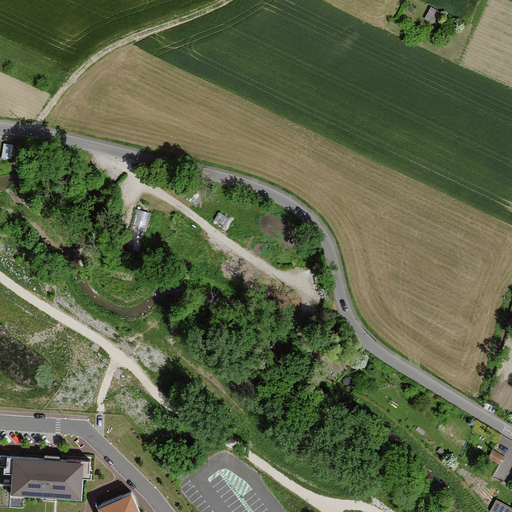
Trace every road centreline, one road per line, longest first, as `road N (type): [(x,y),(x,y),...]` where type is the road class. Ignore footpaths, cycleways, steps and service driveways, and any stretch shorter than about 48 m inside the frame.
road 1 (unclassified): [(0,127),(278,196),(320,230),(345,310),(368,342),(511,432)]
road 2 (track): [(376,511),(306,494),(164,402),(117,354)]
road 3 (track): [(349,318),(96,146)]
road 4 (track): [(225,0),(104,51),(65,84),(32,132)]
road 5 (track): [(117,354),(0,276)]
